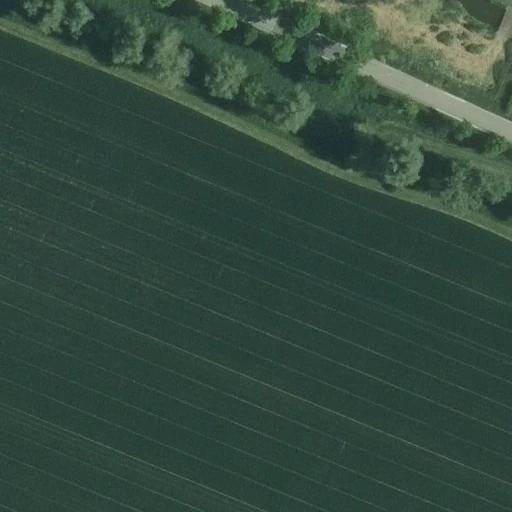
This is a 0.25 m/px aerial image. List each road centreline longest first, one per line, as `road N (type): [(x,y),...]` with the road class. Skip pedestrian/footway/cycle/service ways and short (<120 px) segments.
road 1 (track): [(81,0),(352,119),(511,174)]
road 2 (tertiary): [(219,0),(511,135)]
